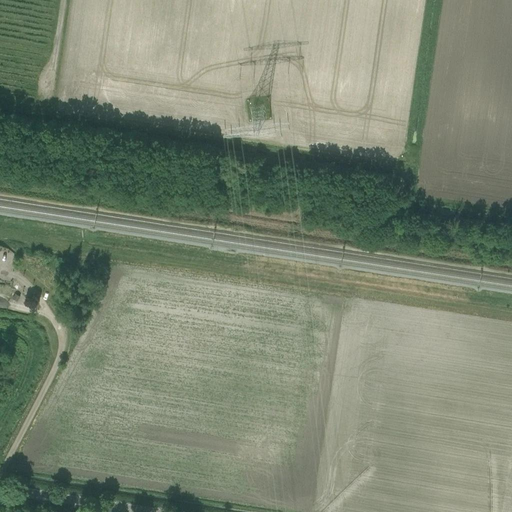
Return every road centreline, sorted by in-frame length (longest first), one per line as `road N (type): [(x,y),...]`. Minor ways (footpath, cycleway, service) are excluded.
road 1 (unclassified): [(0,483),(60,352),(55,323),(44,313)]
road 2 (tertiary): [(151,511),(0,488)]
road 3 (track): [(421,0),(396,149)]
road 4 (track): [(0,327),(24,331),(34,348),(0,427)]
